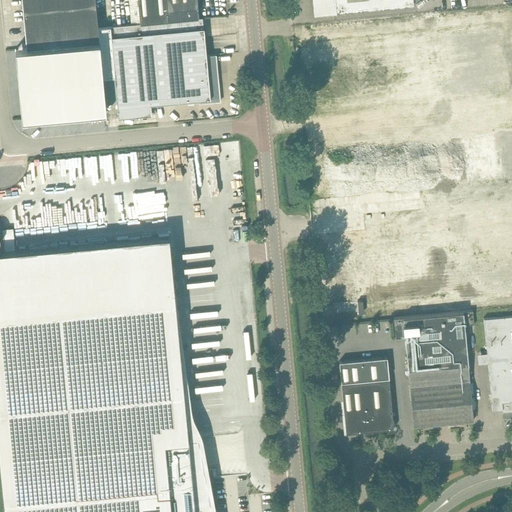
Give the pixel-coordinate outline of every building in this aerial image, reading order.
[(95,0),(21,0),(26,47),(36,46),(99,40),(100,40),(99,27),(98,27),(95,0)] [(128,0),(131,24),(139,23),(198,18),(196,0),(128,0)] [(312,0),(314,14),(413,5),(412,0),(312,0)] [(131,24),(99,27),(100,40),(99,40),(102,78),(115,77),(118,117),(151,114),(150,104),(199,99),(199,103),(220,101),(216,55),(206,56),(202,18),(198,18),(139,23),(131,24)] [(19,48),(15,48),(21,119),(106,111),(102,78),(99,40),(36,46),(26,47),(19,48)] [(3,250),(0,250),(0,468),(4,511),(212,511),(209,493),(208,481),(207,481),(198,435),(188,436),(169,234),(15,249),(13,227),(2,228),(3,250)] [(479,237),(479,230),(461,231),(462,241),(476,241),(476,237),(479,237)] [(329,302),(452,293),(449,249),(326,259),(329,302)] [(425,301),(425,313),(438,313),(438,301),(425,301)] [(405,338),(413,426),(473,421),(464,325),(474,324),(473,310),(393,317),(395,339),(405,338)] [(501,406),(502,412),(511,410),(511,315),(483,318),(492,410),(492,407),(501,406)] [(341,382),(341,383),(346,432),(393,428),(389,379),(389,377),(387,356),(339,361),(341,382)]
